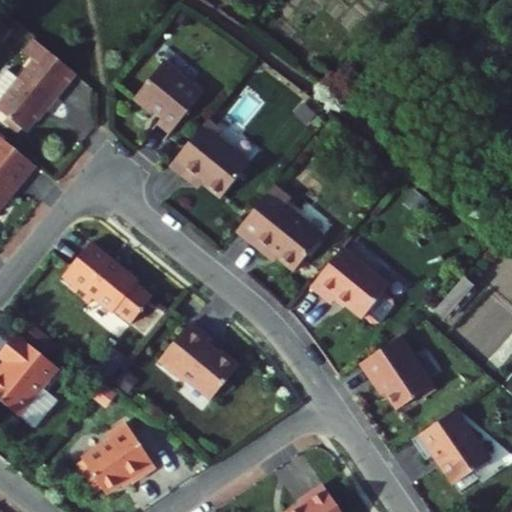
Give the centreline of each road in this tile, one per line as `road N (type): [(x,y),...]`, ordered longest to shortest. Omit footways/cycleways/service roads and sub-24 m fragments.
road 1 (residential): [(333,402),(259,308),(93,179),(0,294)]
road 2 (residential): [(167,511),(333,402)]
road 3 (residential): [(404,511),(333,402)]
